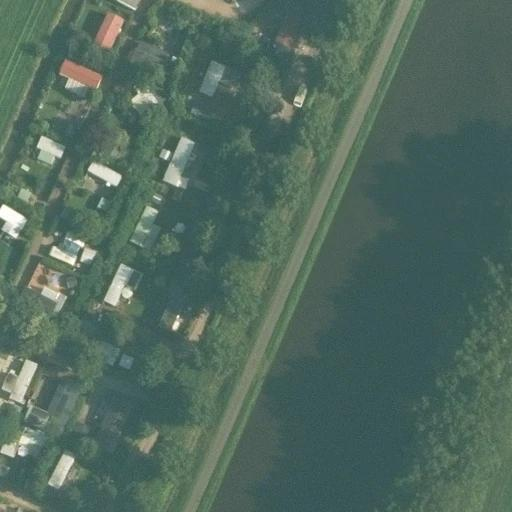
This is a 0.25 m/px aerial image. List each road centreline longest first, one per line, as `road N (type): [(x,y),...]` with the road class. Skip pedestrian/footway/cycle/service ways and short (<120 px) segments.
road 1 (unclassified): [(185,511),(402,0)]
road 2 (unclassified): [(400,511),(511,245)]
